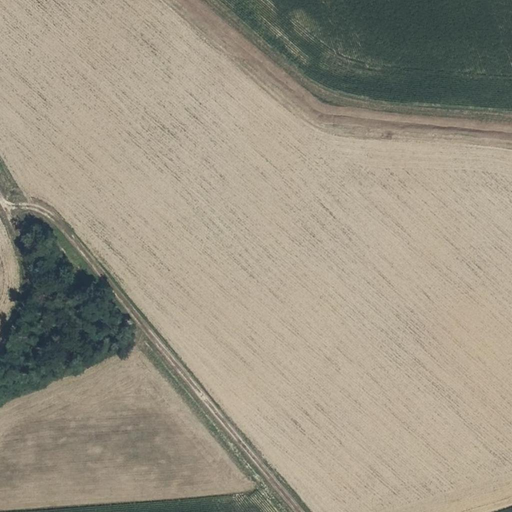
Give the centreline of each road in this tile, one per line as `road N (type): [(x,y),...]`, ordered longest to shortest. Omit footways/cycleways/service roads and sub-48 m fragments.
road 1 (track): [(301,511),(57,219),(35,204),(9,208)]
road 2 (track): [(0,190),(32,278),(0,348)]
